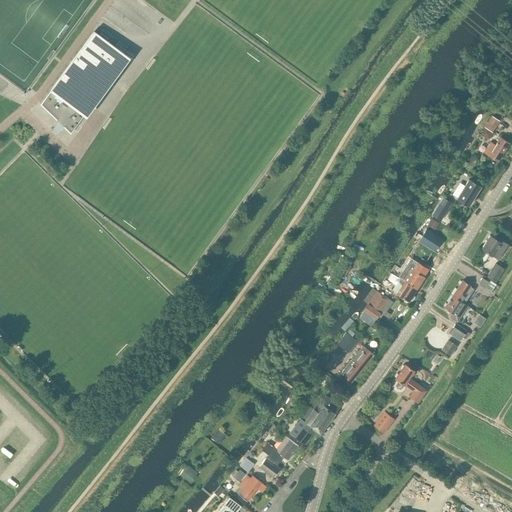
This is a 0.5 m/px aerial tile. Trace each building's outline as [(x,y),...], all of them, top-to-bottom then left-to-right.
[(52,92),(41,105),(71,133),(130,57),(94,31),(50,90),(52,92)] [(493,133),(500,121),(492,116),(485,128),(493,133)] [(498,162),(510,143),(500,137),(495,145),(490,142),(483,152),(498,162)] [(485,158),(482,165),(491,169),(494,162),(485,158)] [(469,206),(481,187),(469,179),(457,198),(469,206)] [(443,197),(436,208),(445,214),(452,203),(443,197)] [(426,229),(418,241),(434,251),(442,240),(426,229)] [(500,242),(490,235),(482,249),(498,259),(508,244),(501,240),(500,242)] [(410,260),(397,278),(399,278),(404,282),(416,290),(425,277),(422,276),(426,271),(410,260)] [(345,262),(341,269),(347,273),(347,272),(351,266),(345,262)] [(496,282),(504,269),(495,263),(487,276),(496,282)] [(483,288),(487,281),(482,277),(478,284),(483,288)] [(396,285),(393,290),(396,293),(397,293),(409,301),(416,291),(416,290),(404,282),(399,278),(396,279),(394,282),(395,285),(396,285)] [(452,296),(467,306),(468,306),(464,303),(474,289),(471,286),(463,280),(452,296)] [(487,281),(483,288),(491,293),(496,284),(490,280),(489,282),(487,281)] [(378,316),(380,313),(378,312),(387,299),(376,291),(368,304),(364,310),(376,319),(378,316)] [(457,322),(467,306),(452,296),(444,307),(453,314),(451,317),(457,322)] [(466,339),(470,333),(466,331),(466,330),(456,323),(449,334),(460,341),(462,337),(466,339)] [(349,353),(358,341),(346,333),(337,345),(349,353)] [(351,382),(367,363),(374,354),(363,345),(340,373),(351,382)] [(444,345),(441,350),(450,355),(453,350),(444,345)] [(405,364),(395,379),(404,385),(405,385),(413,391),(409,396),(417,402),(418,403),(427,390),(426,389),(409,378),(415,370),(405,364)] [(321,434),(340,406),(323,394),(313,408),(310,406),(290,433),(305,444),(315,430),(321,434)] [(372,410),(368,415),(373,419),(377,414),(372,410)] [(384,432),(393,419),(384,412),(374,425),(384,432)] [(226,434),(218,428),(211,438),(218,444),(226,434)] [(288,459),(298,445),(286,436),(275,450),(273,448),(259,467),(273,477),(280,469),(276,466),(284,456),(288,459)] [(242,465),(247,470),(252,463),(247,458),(246,457),(245,457),(239,464),(242,465)] [(195,475),(197,473),(187,465),(180,475),(191,484),(197,476),(195,475)] [(239,481),(245,474),(240,470),(238,472),(236,470),(232,476),(239,481)] [(251,478),(247,475),(239,485),(243,488),(239,494),(247,501),(257,489),(262,492),(266,486),(253,475),(251,478)] [(220,486),(214,493),(218,497),(221,493),(222,494),(224,495),(226,497),(229,493),(228,493),(221,487),(220,486)] [(236,511),(241,506),(229,497),(219,511),(236,511)]
